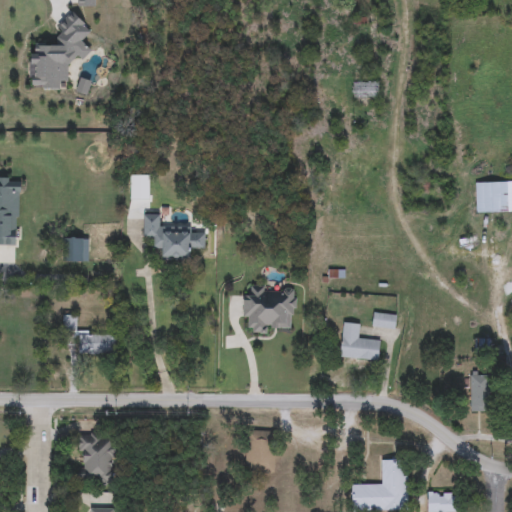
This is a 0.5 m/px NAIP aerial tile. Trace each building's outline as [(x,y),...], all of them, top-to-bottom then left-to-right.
[(380,82),(380,98),(353,98),(353,82),(380,82)] [(18,246),(0,245),(0,179),(20,180),(18,246)] [(475,182),(508,182),(508,212),(475,212),(475,182)] [(162,261),(162,249),(153,249),(153,238),(142,238),(143,214),(161,215),(161,226),(193,226),(192,233),(205,233),(204,250),(190,250),(190,262),(162,261)] [(88,238),(88,262),(64,262),(64,238),(88,238)] [(250,330),(251,319),(242,318),(243,295),(253,295),(253,286),(296,288),(295,331),(250,330)] [(397,315),(395,329),(372,327),(373,313),(397,315)] [(76,331),(63,331),(63,315),(76,315),(76,331)] [(362,324),(361,338),(380,340),(379,361),(340,358),(342,323),(362,324)] [(78,355),(78,335),(115,335),(115,355),(78,355)] [(490,411),(470,411),(470,375),(490,375),(490,411)] [(274,473),(246,473),(246,431),(274,431),(274,473)] [(78,435),(111,435),(112,484),(79,485),(78,435)] [(350,511),(351,483),(381,483),(382,459),(407,459),(407,511),(350,511)] [(427,511),(427,492),(455,492),(455,511),(427,511)]
